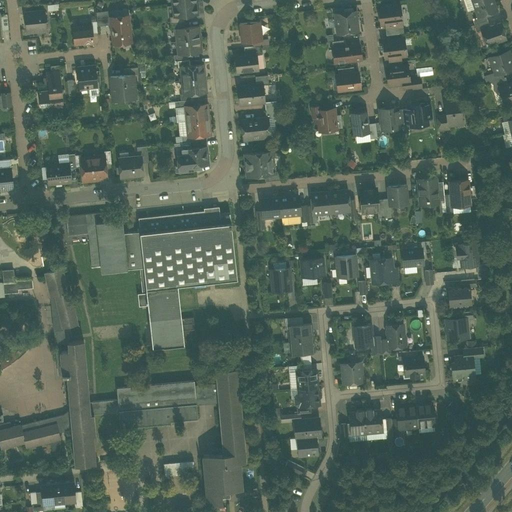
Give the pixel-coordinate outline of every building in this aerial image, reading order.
[(464,0),(468,10),(475,8),(475,7),(476,7),(473,0),(464,0)] [(493,0),(473,0),(476,7),(475,7),(475,8),(478,17),(486,14),(497,10),(493,0)] [(198,14),(197,3),(173,5),(174,16),(184,15),(198,14)] [(380,13),(382,23),(385,23),(398,21),(402,21),(401,11),(400,11),(399,5),(391,6),(390,5),(384,5),(383,7),(379,7),(379,12),(380,13)] [(39,29),(39,30),(47,30),(45,10),(25,12),(27,30),(39,29)] [(96,11),(97,21),(98,26),(109,24),(108,10),(96,11)] [(336,26),(337,34),(358,31),(356,10),(335,13),(335,18),(336,26)] [(0,14),(2,30),(2,29),(9,29),(8,27),(7,14),(1,14),(0,14)] [(473,19),(475,24),(488,20),(486,14),(478,17),(473,19)] [(122,42),(123,43),(129,42),(130,40),(129,30),(128,17),(121,17),(121,15),(111,17),(112,30),(113,30),(114,42),(122,42)] [(336,26),(335,18),(328,19),(329,27),(336,26)] [(475,24),(477,31),(481,29),(490,26),(488,20),(475,24)] [(240,24),(242,42),(252,41),(262,40),(260,21),(240,24)] [(388,34),(399,33),(398,21),(385,23),(386,34),(388,34)] [(481,29),(486,45),(506,38),(501,22),(490,26),(481,29)] [(74,28),(75,44),(93,42),(92,33),(92,26),(74,28)] [(175,28),(178,54),(188,53),(202,52),(199,26),(185,27),(175,28)] [(385,47),(386,57),(388,56),(401,55),(406,54),(405,45),(404,44),(403,38),(395,39),(393,38),(388,39),(387,40),(383,41),(384,46),(385,47)] [(332,47),(334,63),(362,59),(360,44),(346,45),(333,47),(332,47)] [(244,47),(245,55),(256,53),(256,54),(263,53),(262,46),(253,47),(244,47)] [(494,72),(495,74),(502,71),(511,68),(511,55),(509,50),(489,57),(494,72)] [(236,63),(237,71),(258,69),(256,54),(256,53),(245,55),(235,56),(235,64),(236,63)] [(181,67),(183,80),(205,78),(203,64),(190,65),(181,66),(181,67)] [(87,88),(87,91),(89,90),(89,88),(98,87),(95,65),(77,67),(80,89),(87,88)] [(393,83),(394,84),(399,84),(400,83),(403,82),(408,81),(408,76),(409,75),(407,65),(402,66),(389,68),(387,68),(389,78),(388,79),(388,84),(393,83)] [(418,75),(433,74),(433,66),(417,67),(418,75)] [(39,90),(40,107),(51,106),(51,104),(63,102),(60,71),(60,70),(51,71),(46,72),(46,79),(48,79),(49,90),(39,90)] [(487,83),(492,81),(504,77),(502,71),(495,74),(494,72),(484,75),(487,83)] [(337,89),(338,90),(361,87),(359,72),(354,72),(338,74),(336,75),(336,76),(337,89)] [(110,76),(113,98),(126,97),(126,96),(135,95),(135,96),(136,96),(134,74),(125,75),(110,76)] [(259,75),(260,83),(263,83),(271,82),(270,74),(259,75)] [(506,77),(504,77),(492,81),(495,91),(500,89),(498,86),(508,83),(506,77)] [(206,92),(205,78),(183,80),(184,93),(184,94),(193,93),(206,92)] [(403,82),(403,88),(421,86),(420,80),(408,81),(403,82)] [(500,89),(505,106),(511,103),(511,81),(508,83),(498,86),(500,89)] [(238,85),(240,104),(265,102),(265,101),(263,83),(260,83),(238,85)] [(3,104),(4,107),(11,106),(10,92),(2,93),(2,96),(3,104)] [(446,114),(447,123),(448,123),(462,121),(460,100),(457,98),(447,99),(445,102),(446,114)] [(194,105),(194,99),(182,100),(176,101),(176,104),(176,107),(185,106),(194,105)] [(265,102),(265,110),(277,108),(276,100),(265,101),(265,102)] [(411,121),(411,126),(421,124),(422,123),(427,123),(427,118),(426,114),(427,113),(426,108),(425,107),(425,104),(425,103),(420,103),(419,104),(409,106),(409,108),(411,121)] [(185,106),(187,121),(209,118),(207,104),(194,105),(185,106)] [(327,129),(328,130),(336,129),(336,127),(335,114),(336,114),(335,112),(334,111),(334,109),(324,110),(323,109),(319,109),(318,105),(312,106),(313,115),(313,117),(317,117),(318,117),(318,122),(319,123),(320,130),(327,129)] [(388,128),(389,128),(399,127),(398,123),(397,110),(396,107),(386,109),(385,108),(380,108),(381,113),(380,114),(380,119),(382,120),(383,128),(388,128)] [(278,116),(277,108),(265,110),(266,117),(268,117),(275,116),(278,116)] [(409,108),(402,109),(404,122),(411,121),(409,108)] [(351,112),(353,135),(356,134),(370,133),(369,123),(367,110),(351,112)] [(511,112),(503,115),(504,121),(509,120),(509,119),(511,118),(511,112)] [(437,115),(438,129),(449,128),(448,123),(447,123),(446,114),(437,115)] [(268,117),(270,134),(277,133),(275,116),(268,117)] [(241,120),(244,139),(257,138),(257,136),(270,135),(270,134),(268,117),(266,117),(241,120)] [(210,133),(209,118),(187,121),(188,135),(188,136),(199,134),(210,133)] [(504,134),(511,132),(509,120),(504,121),(502,121),(504,134)] [(181,136),(188,135),(187,121),(179,121),(180,136),(181,136)] [(370,133),(370,138),(378,137),(376,122),(369,123),(370,133)] [(511,144),(511,134),(511,132),(504,134),(502,134),(505,146),(511,145),(511,144)] [(370,133),(356,134),(357,142),(371,140),(370,138),(370,133)] [(184,148),(191,147),(190,141),(182,142),(173,143),(173,150),(177,150),(177,149),(184,148)] [(309,148),(302,143),(297,150),(304,155),(309,148)] [(141,155),(142,162),(149,162),(147,145),(137,146),(138,155),(141,155)] [(186,164),(186,165),(195,164),(199,164),(208,163),(206,146),(204,146),(191,147),(184,148),(186,164)] [(186,164),(184,148),(177,149),(177,150),(178,165),(186,164)] [(245,153),(247,176),(264,174),(275,173),(275,172),(274,168),(273,166),(272,161),(274,160),(273,153),(270,151),(245,153)] [(82,166),(84,181),(100,179),(100,178),(107,177),(106,164),(105,157),(96,158),(96,155),(81,157),(82,166)] [(119,157),(121,177),(143,175),(142,162),(141,155),(138,155),(128,156),(128,157),(121,158),(121,157),(119,157)] [(357,163),(351,158),(347,163),(353,168),(357,163)] [(0,159),(0,168),(11,167),(10,162),(11,162),(10,159),(0,159)] [(46,164),(49,184),(72,182),(70,167),(69,161),(46,164)] [(11,167),(0,168),(0,189),(14,188),(12,176),(11,167)] [(264,174),(265,181),(283,179),(282,172),(275,173),(264,174)] [(427,200),(431,203),(439,202),(438,199),(437,181),(436,177),(417,179),(420,201),(427,200)] [(451,193),(452,205),(453,205),(470,203),(469,197),(468,185),(468,179),(450,181),(451,193)] [(390,203),(390,205),(408,203),(406,184),(388,186),(389,198),(390,203)] [(362,208),(362,212),(378,210),(377,199),(376,187),(360,189),(362,208)] [(348,190),(329,192),(331,211),(350,209),(349,200),(348,190)] [(315,213),(331,211),(329,192),(311,193),(312,204),(313,213),(315,213)] [(451,193),(444,194),(444,199),(445,212),(446,212),(453,211),(453,205),(452,205),(451,193)] [(299,195),(280,196),(282,215),(300,213),(300,205),(299,195)] [(263,217),(282,215),(280,196),(261,198),(262,210),(263,217)] [(453,205),(453,211),(453,213),(471,211),(470,203),(453,205)] [(307,221),(307,223),(316,222),(315,213),(313,213),(312,204),(306,205),(307,221)] [(140,231),(146,288),(178,284),(237,278),(230,212),(220,213),(219,206),(204,207),(204,210),(138,217),(140,231)] [(256,211),(258,228),(264,228),(263,217),(262,210),(256,211)] [(102,271),(127,269),(123,233),(122,219),(112,220),(111,211),(66,215),(68,234),(89,232),(92,267),(101,266),(102,271)] [(300,213),(282,215),(282,224),(301,222),(301,221),(300,213)] [(140,231),(123,233),(127,269),(140,267),(142,292),(147,292),(146,288),(140,231)] [(461,256),(461,265),(476,264),(478,264),(476,242),(459,244),(460,248),(457,249),(457,257),(461,256)] [(402,249),(404,265),(417,264),(423,263),(422,247),(402,249)] [(336,256),(338,276),(346,275),(357,274),(355,254),(336,256)] [(301,258),(302,276),(317,275),(324,274),(323,256),(301,258)] [(461,256),(457,257),(451,257),(452,266),(461,265),(461,256)] [(371,260),(373,282),(392,280),(393,280),(392,267),(391,257),(380,258),(380,259),(371,260)] [(485,263),(478,264),(476,264),(477,278),(488,277),(485,263)] [(417,264),(404,265),(405,273),(417,271),(417,264)] [(270,268),(273,291),(292,290),(290,267),(286,267),(274,268),(270,268)] [(70,291),(68,292),(67,290),(62,270),(62,268),(45,272),(46,277),(48,283),(51,296),(56,295),(63,327),(70,326),(73,325),(77,324),(74,309),(70,291)] [(424,270),(426,283),(434,282),(432,269),(424,270)] [(317,275),(302,276),(303,284),(317,283),(317,275)] [(31,279),(16,280),(17,287),(31,286),(32,286),(31,278),(31,279)] [(17,291),(17,287),(16,280),(16,284),(2,285),(3,291),(17,290),(17,291)] [(358,281),(359,293),(366,292),(365,280),(358,281)] [(323,282),(324,296),(332,295),(331,281),(323,282)] [(184,344),(184,342),(181,318),(178,284),(146,288),(147,292),(148,304),(153,347),(163,346),(184,344)] [(448,287),(450,306),(471,304),(469,285),(461,286),(448,287)] [(148,304),(147,292),(142,292),(138,293),(139,305),(148,304)] [(59,375),(63,374),(61,351),(69,350),(68,341),(71,341),(70,326),(63,327),(56,295),(51,296),(59,375)] [(193,317),(181,318),(184,342),(196,340),(193,317)] [(288,325),(303,324),(303,317),(284,318),(285,325),(288,325)] [(446,318),(448,338),(468,336),(466,317),(455,318),(446,318)] [(314,351),(313,339),(312,323),(303,324),(288,325),(290,341),(291,351),(291,353),(300,352),(302,352),(309,351),(310,351),(314,351)] [(388,338),(389,346),(405,345),(403,323),(387,324),(388,338)] [(354,325),(356,345),(372,344),(373,344),(372,336),(371,324),(354,325)] [(373,354),(382,353),(381,339),(380,335),(372,336),(373,344),(372,344),(373,354)] [(388,338),(381,339),(382,353),(390,352),(389,346),(388,338)] [(73,427),(74,436),(92,434),(96,434),(94,413),(89,414),(88,402),(82,340),(71,341),(68,341),(69,350),(61,351),(63,374),(63,375),(69,375),(72,407),(73,427)] [(472,354),(473,355),(479,355),(482,355),(482,346),(475,346),(467,347),(464,347),(464,354),(472,354)] [(398,352),(399,358),(403,358),(403,357),(417,356),(416,350),(398,352)] [(300,352),(301,364),(308,363),(311,363),(310,351),(309,351),(310,356),(302,357),(302,352),(300,352)] [(456,378),(458,380),(460,380),(462,377),(474,376),(474,373),(473,355),(472,354),(464,354),(454,355),(455,363),(452,364),(450,367),(453,369),(454,378),(456,378)] [(411,374),(411,376),(418,376),(418,374),(425,373),(423,355),(417,356),(403,357),(403,358),(405,375),(411,374)] [(481,373),(479,355),(473,355),(474,373),(481,373)] [(342,363),(343,383),(363,381),(361,361),(348,362),(342,363)] [(291,389),(299,388),(297,370),(290,371),(289,365),(291,389)] [(216,369),(218,383),(219,394),(219,402),(223,448),(214,449),(214,454),(203,455),(208,504),(223,502),(223,498),(222,493),(227,492),(227,490),(230,490),(242,489),(240,461),(246,461),(237,368),(216,369)] [(297,370),(299,388),(318,387),(316,369),(309,369),(297,370)] [(118,399),(88,402),(89,414),(94,413),(119,411),(197,404),(196,396),(219,394),(218,383),(195,385),(194,380),(117,387),(118,399)] [(319,403),(318,387),(299,388),(300,395),(298,395),(296,398),(296,403),(299,405),(319,403)] [(299,388),(291,389),(292,398),(296,398),(298,395),(300,395),(299,388)] [(196,396),(197,404),(219,402),(219,394),(196,396)] [(447,406),(456,414),(462,408),(453,400),(447,406)] [(432,402),(416,404),(418,426),(434,424),(432,402)] [(198,419),(197,404),(119,411),(120,428),(171,423),(171,421),(198,419)] [(412,426),(418,426),(416,404),(396,406),(398,419),(398,428),(405,427),(405,428),(412,427),(412,426)] [(57,423),(59,431),(73,427),(72,407),(63,414),(21,424),(23,431),(57,423)] [(366,410),(365,410),(367,432),(383,430),(381,418),(380,408),(372,409),(372,408),(366,409),(366,410)] [(352,433),(367,432),(365,410),(363,410),(363,409),(357,409),(357,411),(350,411),(351,422),(352,433)] [(296,420),(300,420),(299,412),(298,412),(282,414),(282,421),(296,420)] [(296,420),(297,437),(316,435),(319,434),(318,418),(300,420),(296,420)] [(0,423),(0,429),(11,427),(10,421),(0,423)] [(340,423),(342,441),(349,440),(348,434),(352,433),(351,422),(340,423)] [(57,423),(23,431),(25,441),(26,446),(26,445),(58,438),(61,437),(61,436),(59,431),(57,423)] [(0,443),(1,447),(25,441),(23,431),(21,424),(11,427),(0,429),(0,443)] [(367,432),(367,438),(383,437),(383,430),(367,432)] [(367,438),(367,432),(352,433),(348,434),(349,440),(367,438)] [(95,463),(92,434),(74,436),(73,436),(75,465),(95,463)] [(318,452),(316,435),(297,437),(298,448),(299,454),(318,452)] [(298,448),(297,437),(290,437),(291,449),(298,448)] [(304,467),(288,459),(285,466),(301,474),(304,467)] [(194,461),(163,464),(165,477),(195,474),(194,461)] [(74,480),(63,481),(65,501),(76,500),(75,491),(74,480)] [(54,502),(65,501),(63,481),(52,482),(54,502)] [(43,503),(54,502),(52,482),(41,483),(42,491),(43,503)] [(222,493),(223,498),(230,498),(230,490),(227,490),(227,492),(222,493)]
